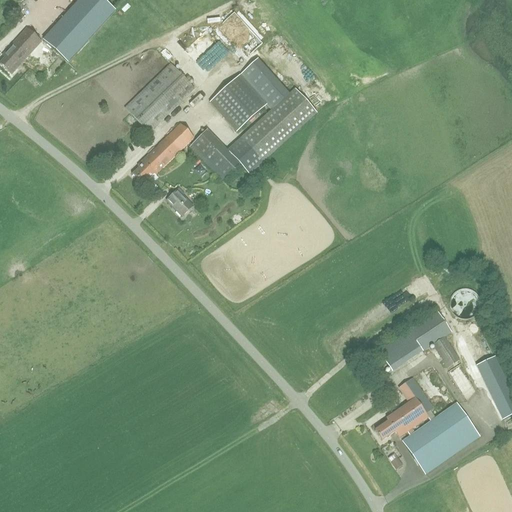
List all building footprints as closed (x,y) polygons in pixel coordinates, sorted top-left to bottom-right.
[(102,0),(79,0),(43,41),(68,63),(115,12),(102,0)] [(12,74),(40,42),(26,29),(3,56),(6,59),(1,64),(12,74)] [(149,134),(194,90),(170,65),(125,109),(149,134)] [(237,70),(207,99),(212,104),(242,75),(237,70)] [(244,78),(210,105),(235,137),(298,87),(286,73),(258,95),(244,78)] [(295,90),(227,152),(240,165),(249,175),(317,113),(295,90)] [(193,95),(179,108),(183,112),(196,100),(193,95)] [(139,166),(141,168),(134,175),(143,184),(154,174),(156,175),(193,139),(180,125),(139,166)] [(227,152),(207,130),(189,148),(222,182),(240,165),(227,152)] [(167,202),(182,217),(192,207),(180,196),(181,195),(177,191),(167,202)] [(374,328),(434,291),(427,279),(367,316),(374,328)] [(450,300),(450,303),(449,305),(450,308),(450,310),(452,312),(453,314),(455,316),(457,318),(459,319),(462,320),(464,320),(467,320),(469,319),(472,318),(474,317),(476,315),(477,314),(479,311),(480,309),(480,306),(480,304),(480,301),(479,299),(478,296),(476,294),(474,292),(472,291),(469,290),(467,289),(464,289),(461,290),(459,290),(457,292),(454,293),(453,295),(451,297),(450,300)] [(460,361),(445,337),(451,333),(437,312),(379,351),(392,372),(422,352),(432,346),(447,369),(460,361)] [(342,349),(353,342),(346,330),(335,337),(342,349)] [(511,417),(511,393),(495,358),(476,367),(503,422),(511,417)] [(460,394),(470,390),(462,372),(452,376),(460,394)] [(435,419),(430,412),(433,409),(412,380),(398,389),(409,404),(386,420),(388,422),(375,431),(382,441),(395,432),(399,438),(427,418),(430,422),(402,442),(425,476),(480,439),(456,404),(435,419)] [(434,411),(445,406),(442,397),(430,401),(434,411)] [(397,459),(391,464),(396,471),(403,466),(397,459)]
